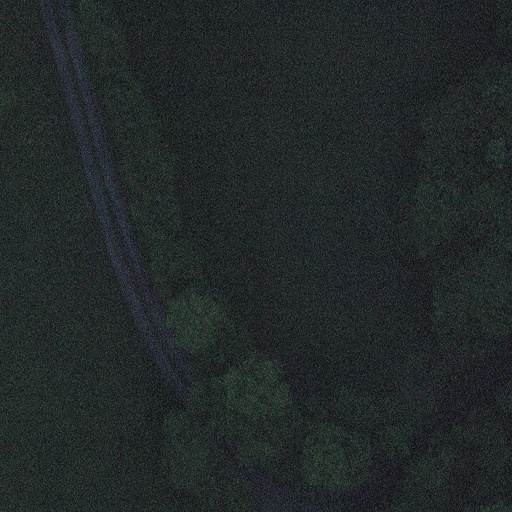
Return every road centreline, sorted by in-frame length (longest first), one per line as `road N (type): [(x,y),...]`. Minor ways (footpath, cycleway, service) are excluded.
road 1 (track): [(78,0),(173,326),(236,467),(286,511)]
road 2 (track): [(319,511),(400,472),(452,433),(511,367)]
